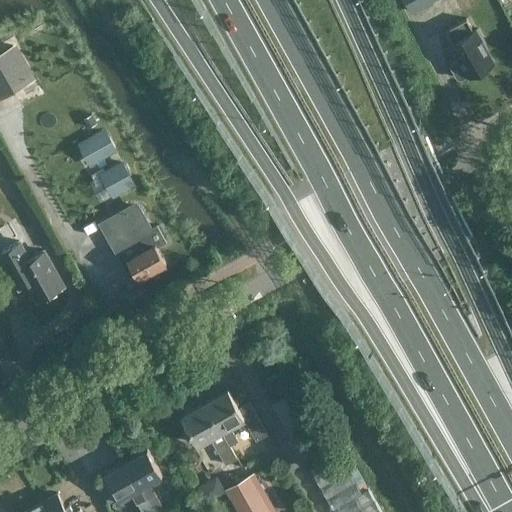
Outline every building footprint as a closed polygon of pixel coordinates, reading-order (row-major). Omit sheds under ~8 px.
[(405,0),(412,12),(434,0),(405,0)] [(468,77),(469,78),(472,76),(475,78),(481,74),(481,71),(491,66),(480,46),(483,44),(477,32),(472,35),(465,22),(444,34),(452,46),(451,47),(453,50),(451,53),(455,59),(458,59),(459,61),(451,66),(450,69),(457,81),(460,82),(468,77)] [(0,90),(29,74),(12,46),(0,53),(0,90)] [(105,127),(84,139),(94,158),(96,162),(118,150),(116,146),(105,127)] [(123,163),(104,174),(115,193),(133,182),(123,163)] [(139,249),(126,257),(138,277),(166,262),(154,241),(150,234),(151,233),(135,204),(110,218),(121,236),(128,232),(134,243),(135,243),(139,249)] [(20,238),(0,250),(0,252),(19,286),(27,282),(38,299),(63,284),(44,248),(30,257),(20,238)] [(142,284),(126,293),(133,306),(149,296),(142,284)] [(229,388),(206,401),(230,444),(238,439),(235,436),(231,427),(245,420),(257,441),(268,435),(249,401),(239,408),(229,388)] [(290,435),(317,421),(300,390),(273,406),(290,435)] [(182,415),(199,445),(211,438),(217,447),(214,448),(217,452),(219,452),(226,465),(238,458),(230,444),(206,401),(182,415)] [(126,461),(155,510),(164,505),(151,483),(164,476),(148,448),(126,461)] [(382,511),(368,487),(362,491),(343,458),(314,474),(335,511),(382,511)] [(151,511),(155,510),(126,461),(105,473),(106,476),(98,481),(109,503),(118,497),(119,501),(133,493),(143,511),(151,511)] [(267,511),(248,478),(231,488),(244,511),(267,511)] [(37,504),(41,511),(83,511),(81,508),(75,511),(71,504),(66,506),(58,493),(37,504)]
